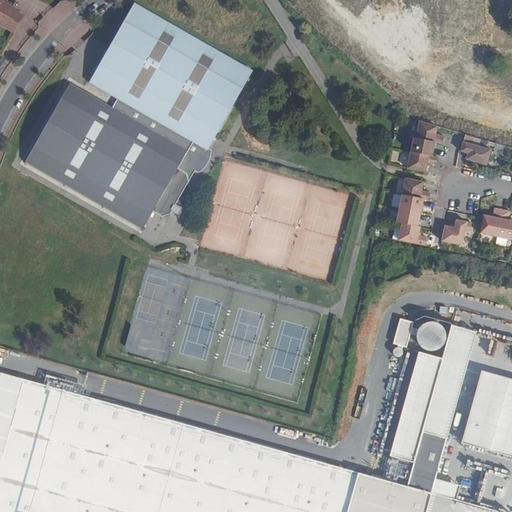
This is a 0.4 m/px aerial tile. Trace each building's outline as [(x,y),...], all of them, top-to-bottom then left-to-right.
[(0,0),(0,25),(12,33),(23,17),(17,13),(18,11),(0,0)] [(470,0),(441,0),(445,50),(474,48),(470,0)] [(251,70),(133,4),(89,84),(116,100),(111,108),(69,85),(22,165),(142,234),(153,216),(161,221),(168,220),(171,216),(175,219),(179,212),(174,209),(197,170),(200,171),(210,155),(205,152),(251,70)] [(424,59),(365,6),(355,17),(415,70),(424,59)] [(511,112),(511,98),(450,82),(446,95),(511,112)] [(511,146),(511,131),(396,100),(395,106),(438,118),(436,126),(511,146)] [(437,129),(419,123),(416,140),(413,140),(406,170),(425,174),(427,165),(436,167),(437,159),(431,159),(435,145),(433,145),(437,129)] [(485,168),(490,153),(462,144),(459,153),(466,156),(465,162),(485,168)] [(397,241),(415,244),(419,229),(416,229),(422,202),(419,201),(423,184),(404,180),(395,224),(400,224),(397,241)] [(511,243),(511,224),(508,224),(509,214),(494,211),(492,219),(483,218),(479,236),(511,243)] [(454,229),(443,227),(440,243),(460,247),(463,233),(469,234),(471,225),(455,222),(454,229)] [(425,511),(476,331),(453,325),(444,358),(420,351),(391,453),(415,460),(408,486),(0,371),(0,511),(425,511)] [(394,411),(399,413),(415,353),(410,352),(394,411)] [(480,507),(492,508),(492,499),(480,499),(480,507)]
